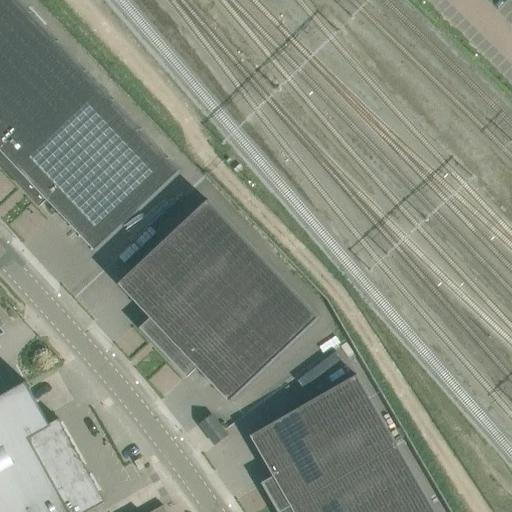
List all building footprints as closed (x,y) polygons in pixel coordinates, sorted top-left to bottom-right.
[(18,0),(0,0),(0,161),(41,205),(47,199),(96,250),(113,234),(180,171),(18,0)] [(208,200),(119,283),(152,318),(141,328),(164,352),(263,259),(208,200)] [(263,259),(164,352),(187,376),(197,367),(230,401),(319,318),(263,259)] [(356,375),(250,435),(274,477),(263,483),(280,511),(397,445),(356,375)] [(50,424),(27,382),(0,396),(0,511),(86,511),(106,501),(59,419),(50,424)] [(200,424),(216,445),(228,435),(212,414),(200,424)] [(435,511),(397,445),(280,511),(435,511)]
